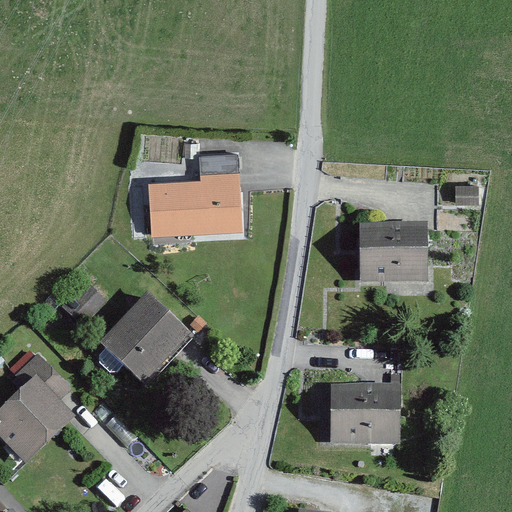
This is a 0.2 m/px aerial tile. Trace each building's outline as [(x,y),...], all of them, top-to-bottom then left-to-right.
[(233,156),(194,158),(195,179),(142,182),(145,237),(237,231),(233,156)] [(472,188),(450,188),(450,202),(472,202),(472,188)] [(418,284),(418,229),(352,229),(352,284),(418,284)] [(98,305),(78,287),(58,309),(78,327),(98,305)] [(187,339),(143,297),(93,349),(137,391),(187,339)] [(0,407),(0,447),(20,468),(68,421),(53,406),(64,394),(30,360),(12,378),(21,387),(0,407)] [(389,444),(389,389),(323,389),(323,444),(389,444)] [(0,511),(15,511),(0,496),(0,511)]
